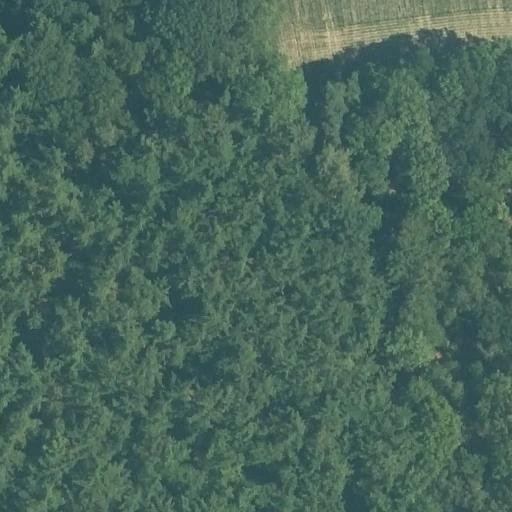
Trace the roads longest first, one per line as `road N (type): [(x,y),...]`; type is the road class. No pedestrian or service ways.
road 1 (track): [(21,235),(152,206),(205,203),(306,204),(394,223),(426,511)]
road 2 (track): [(1,0),(46,511)]
road 3 (track): [(205,203),(169,0)]
road 4 (track): [(394,223),(472,192),(511,190)]
